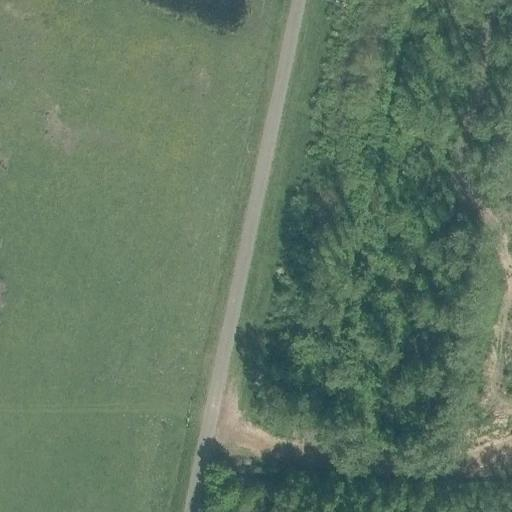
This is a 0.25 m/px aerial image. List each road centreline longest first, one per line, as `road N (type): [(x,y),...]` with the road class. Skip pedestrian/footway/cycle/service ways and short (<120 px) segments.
road 1 (unclassified): [(189,511),(297,0)]
road 2 (unknown): [(216,433),(218,421),(256,390),(338,0)]
